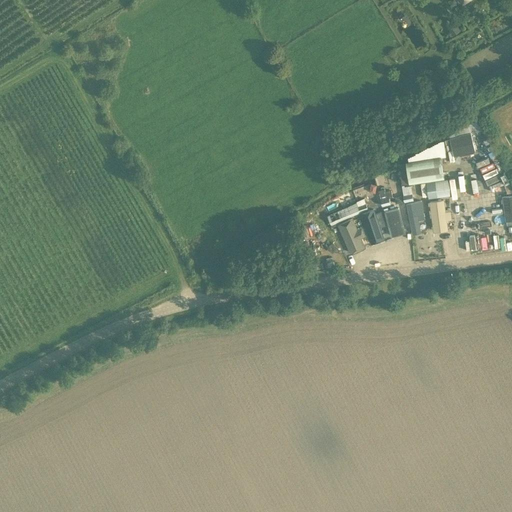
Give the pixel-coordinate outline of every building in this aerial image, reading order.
[(455,22),(447,27),(452,34),(460,29),(455,22)] [(458,137),(459,143),(457,144),(458,149),(460,149),(462,154),(475,151),(471,134),(458,137)] [(409,184),(444,178),(440,156),(430,158),(398,163),(402,184),(409,183),(409,184)] [(504,178),(490,182),(492,188),(506,184),(504,178)] [(450,195),(448,179),(426,182),(428,198),(450,195)] [(411,185),(404,186),(404,185),(401,185),(404,202),(413,200),(411,185)] [(392,197),(391,191),(378,193),(381,205),(390,203),(389,197),(392,197)] [(505,221),(511,220),(511,194),(502,196),(505,221)] [(364,198),(356,201),(360,211),(361,212),(368,209),(364,198)] [(444,198),(429,200),(433,229),(449,227),(448,218),(454,217),(452,207),(446,208),(444,198)] [(416,200),(406,202),(413,232),(422,230),(416,200)] [(339,223),(337,221),(360,211),(356,201),(356,202),(327,215),(332,226),(339,223)] [(398,206),(385,210),(391,235),(405,232),(398,206)] [(364,213),(376,244),(386,240),(374,209),(364,213)] [(354,217),(338,224),(351,252),(366,246),(361,236),(367,233),(363,224),(358,226),(354,217)] [(474,248),(495,247),(495,234),(473,235),(474,248)]
